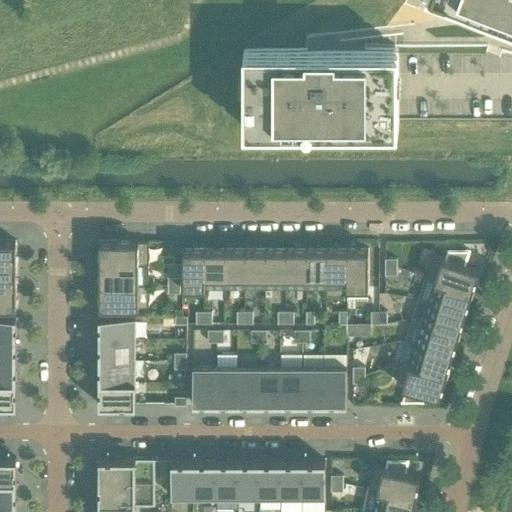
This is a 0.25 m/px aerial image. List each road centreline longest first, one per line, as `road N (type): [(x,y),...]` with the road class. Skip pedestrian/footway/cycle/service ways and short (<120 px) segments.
road 1 (residential): [(58,213),(511,218)]
road 2 (residential): [(466,435),(58,436)]
road 3 (residential): [(58,213),(58,436)]
road 4 (residential): [(511,300),(466,435)]
